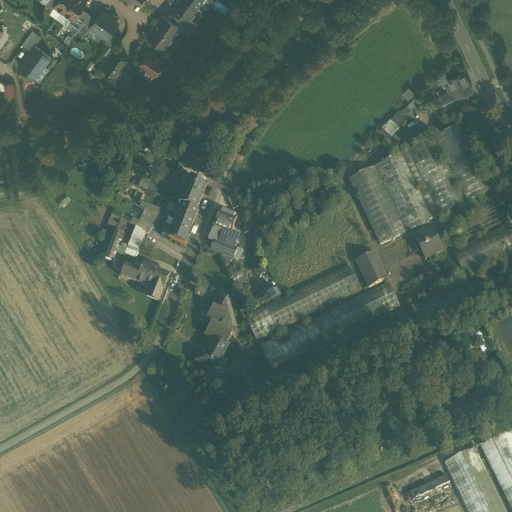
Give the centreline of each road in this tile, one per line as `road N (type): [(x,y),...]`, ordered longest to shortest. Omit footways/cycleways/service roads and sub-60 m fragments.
road 1 (residential): [(0,449),(152,356),(221,174),(277,97),(389,0)]
road 2 (secondary): [(511,142),(445,0)]
